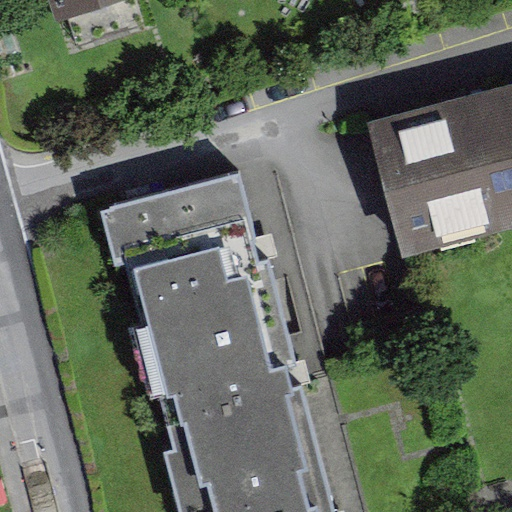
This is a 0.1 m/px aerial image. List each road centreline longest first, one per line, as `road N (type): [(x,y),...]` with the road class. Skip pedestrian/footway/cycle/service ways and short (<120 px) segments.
road 1 (residential): [(0,205),(511,48)]
road 2 (residential): [(0,271),(62,511)]
